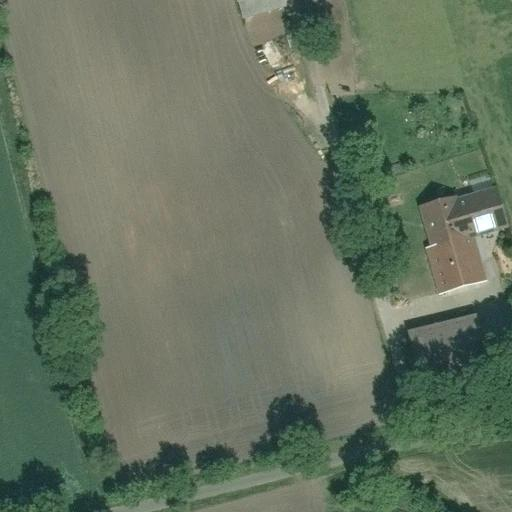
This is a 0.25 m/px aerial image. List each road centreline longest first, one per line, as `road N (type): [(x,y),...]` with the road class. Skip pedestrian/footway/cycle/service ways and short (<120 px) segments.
road 1 (track): [(0,48),(112,511)]
road 2 (residential): [(511,427),(419,439),(128,511)]
